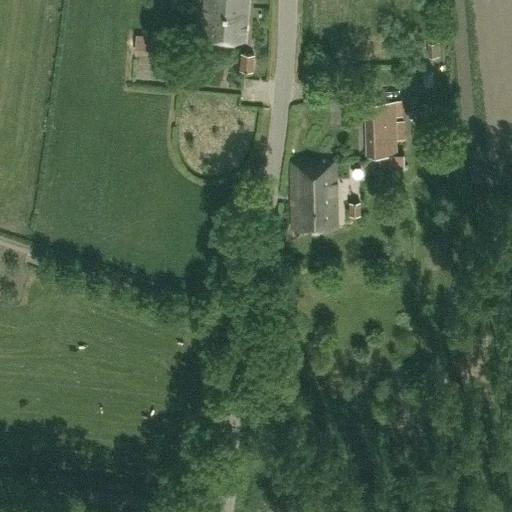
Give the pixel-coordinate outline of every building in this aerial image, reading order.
[(242,41),(245,0),(205,0),(203,38),(242,41)] [(155,53),(157,37),(135,35),(134,53),(155,53)] [(252,70),(254,53),(240,52),(237,69),(252,70)] [(363,101),(366,154),(396,154),(396,140),(404,140),(404,121),(395,121),(395,116),(403,116),(402,99),(363,101)] [(337,227),(334,161),(291,163),(293,229),(337,227)] [(347,201),(347,215),(361,214),(360,201),(347,201)]
